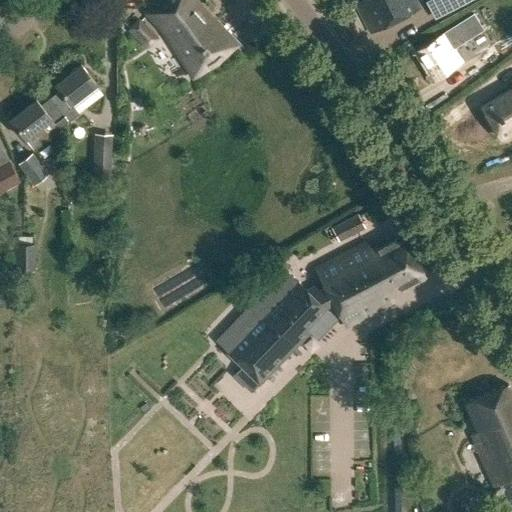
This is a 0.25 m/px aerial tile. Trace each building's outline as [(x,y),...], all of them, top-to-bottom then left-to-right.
[(162,0),(148,14),(165,31),(183,59),(190,70),(193,76),(201,71),(215,62),(234,45),(198,6),(197,5),(193,0),(162,0)] [(414,0),(363,0),(356,4),(371,32),(419,8),(414,0)] [(511,16),(489,31),(500,50),(511,42),(511,16)] [(462,61),(444,32),(417,50),(435,79),(462,61)] [(67,114),(68,116),(76,109),(73,105),(98,86),(82,65),(56,84),(61,91),(53,97),(67,114)] [(511,89),(481,107),(499,138),(511,130),(511,89)] [(10,120),(33,151),(68,125),(68,116),(67,114),(53,97),(42,105),(38,100),(10,120)] [(93,185),(111,186),(114,135),(95,135),(93,185)] [(32,152),(18,163),(35,185),(49,174),(32,152)] [(0,154),(0,191),(19,181),(3,153),(0,154)] [(335,233),(342,246),(367,233),(361,220),(335,233)] [(373,252),(370,245),(317,272),(322,283),(306,291),(287,270),(213,336),(237,363),(229,369),(245,387),(305,333),(301,329),(323,310),(321,308),(332,302),(346,331),(396,306),(393,301),(400,292),(426,279),(405,236),(373,252)] [(34,268),(34,242),(14,242),(14,269),(34,268)] [(511,396),(506,384),(465,401),(478,431),(472,433),(494,486),(498,484),(500,487),(496,490),(494,493),(494,497),(496,501),(499,504),(503,506),(503,507),(501,511),(511,511),(511,483),(510,479),(511,478),(511,396)]
